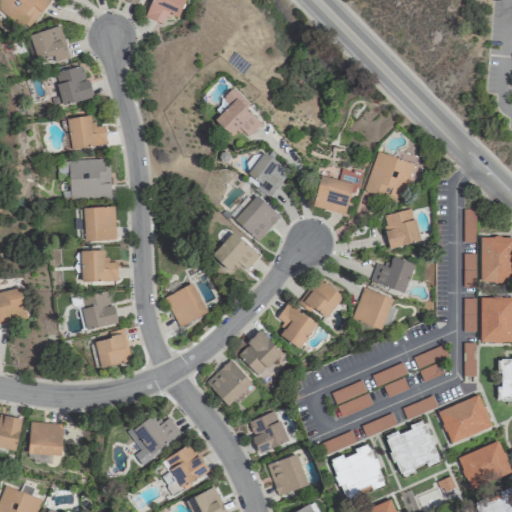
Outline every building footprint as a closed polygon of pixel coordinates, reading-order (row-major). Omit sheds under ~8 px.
[(49,2),(46,0),(0,0),(0,11),(23,31),(49,2)] [(152,0),(144,17),(161,25),(165,17),(169,19),(171,14),(176,17),(184,0),(152,0)] [(29,36),(59,26),(69,58),(39,68),(29,36)] [(54,73),(82,65),(92,96),(64,105),(54,73)] [(209,116),(231,138),(240,129),(247,137),(260,123),(231,94),(209,116)] [(67,120),(89,116),(90,123),(95,122),(96,127),(104,125),(107,144),(72,149),(67,120)] [(246,173),(260,185),(256,189),(267,198),(288,171),(263,151),(246,173)] [(363,189),(401,201),(413,164),(375,152),(363,189)] [(67,160),(104,159),(105,165),(110,165),(111,197),(69,198),(67,160)] [(319,175),(311,206),(344,215),(350,192),(355,194),(360,173),(340,168),(337,180),(319,175)] [(229,216),(256,241),(278,217),(252,192),(229,216)] [(82,208),(109,206),(111,238),(84,240),(82,208)] [(389,249),(418,241),(410,208),(380,216),(389,249)] [(462,208),(462,242),(474,243),(475,209),(462,208)] [(227,271),(235,262),(244,270),(258,256),(232,232),(210,255),(227,271)] [(511,278),(511,237),(479,237),(479,283),(511,282),(511,278)] [(81,251),(103,250),(104,257),(107,257),(108,262),(115,261),(116,280),(82,281),(81,251)] [(402,293),(413,264),(391,256),(387,267),(375,263),(369,280),(402,293)] [(324,319),(341,296),(318,279),(301,302),(324,319)] [(163,295),(176,326),(205,314),(192,283),(163,295)] [(0,291),(21,287),(28,319),(0,324),(0,291)] [(380,329),(392,298),(361,287),(350,319),(380,329)] [(107,289),(116,322),(87,330),(77,298),(107,289)] [(511,342),(511,297),(479,297),(478,342),(511,342)] [(316,322),(285,303),(275,318),(285,324),(278,336),(299,349),(316,322)] [(92,342),(109,338),(108,335),(117,333),(116,331),(123,329),(130,360),(98,368),(92,342)] [(236,355),(256,376),(281,353),(259,329),(245,342),(248,344),(236,355)] [(226,406),(251,383),(228,359),(204,382),(226,406)] [(370,407),(362,381),(330,390),(338,416),(370,407)] [(437,409),(447,442),(490,428),(479,395),(437,409)] [(258,453),(286,441),(274,410),(245,422),(258,453)] [(0,416),(19,420),(14,450),(0,447),(0,416)] [(151,416),(158,425),(168,417),(180,433),(159,449),(161,451),(142,465),(135,455),(146,447),(133,429),(151,416)] [(398,478),(414,473),(412,468),(425,463),(426,466),(437,462),(423,419),(408,425),(409,428),(384,436),(398,478)] [(29,422),(62,423),(61,455),(28,453),(29,422)] [(456,457),(468,489),(510,472),(498,440),(456,457)] [(188,443),(207,472),(181,488),(163,460),(188,443)] [(329,460),(343,499),(383,484),(367,443),(353,448),(354,451),(329,460)] [(306,486),(295,454),(265,463),(275,495),(306,486)] [(0,511),(0,496),(4,485),(42,499),(37,511),(0,511)] [(191,511),(185,500),(213,486),(226,511),(191,511)] [(511,511),(511,488),(474,500),(477,511),(511,511)] [(355,511),(395,511),(391,498),(355,511)]
